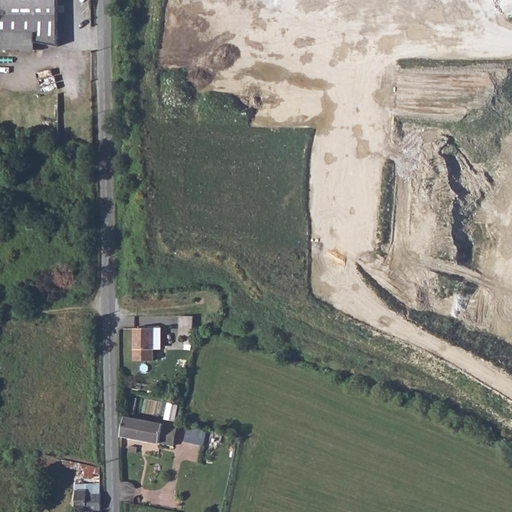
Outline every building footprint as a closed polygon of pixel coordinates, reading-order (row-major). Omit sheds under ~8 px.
[(0,0),(0,33),(34,33),(35,42),(58,47),(57,0),(0,0)] [(34,33),(0,33),(0,50),(35,50),(35,42),(34,33)] [(192,339),(196,319),(183,317),(179,336),(184,337),(192,339)] [(154,327),(135,327),(136,348),(154,348),(154,327)] [(128,416),(123,436),(175,446),(179,426),(174,425),(128,416)] [(198,429),(196,438),(205,440),(207,431),(198,429)] [(72,460),(71,468),(85,471),(87,464),(72,460)] [(87,464),(85,471),(84,476),(94,478),(94,483),(76,483),(77,509),(101,509),(100,467),(87,464)]
